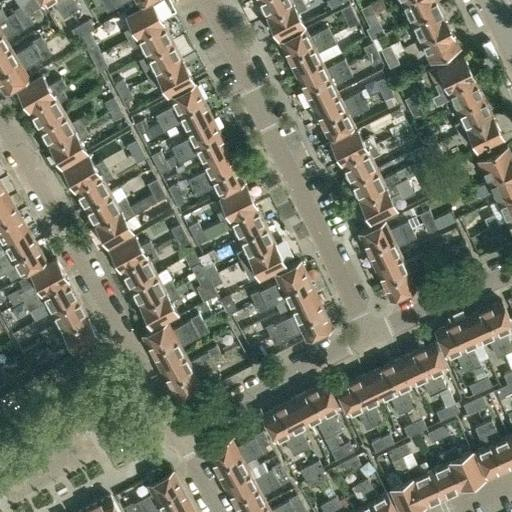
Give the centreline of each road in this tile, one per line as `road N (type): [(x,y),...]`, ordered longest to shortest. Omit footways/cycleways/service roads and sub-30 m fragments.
road 1 (residential): [(368,337),(205,0)]
road 2 (residential): [(179,435),(0,122)]
road 3 (residential): [(179,435),(368,337)]
road 4 (residential): [(368,337),(511,272)]
